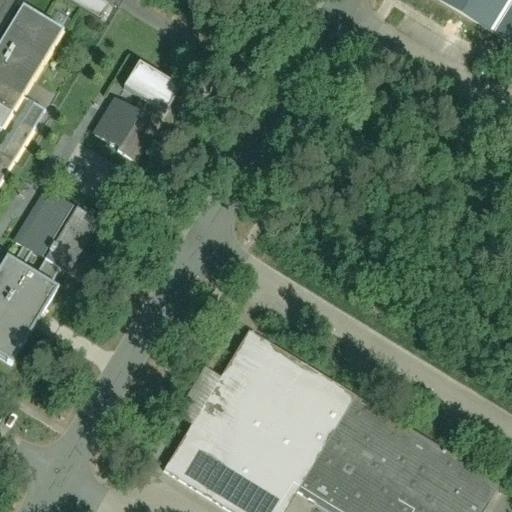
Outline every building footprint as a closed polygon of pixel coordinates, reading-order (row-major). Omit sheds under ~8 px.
[(0,0),(0,177),(9,163),(40,111),(19,99),(60,33),(13,4),(15,0),(0,0)] [(63,0),(92,19),(100,7),(89,0),(63,0)] [(511,0),(432,0),(511,47),(511,0)] [(124,65),(111,88),(151,110),(164,87),(124,65)] [(108,96),(85,131),(125,157),(148,121),(108,96)] [(41,191),(10,242),(22,249),(13,264),(4,258),(0,264),(0,362),(8,367),(94,222),(41,191)] [(163,474),(224,511),(285,511),(296,495),(324,511),(483,511),(498,488),(248,335),(163,474)]
